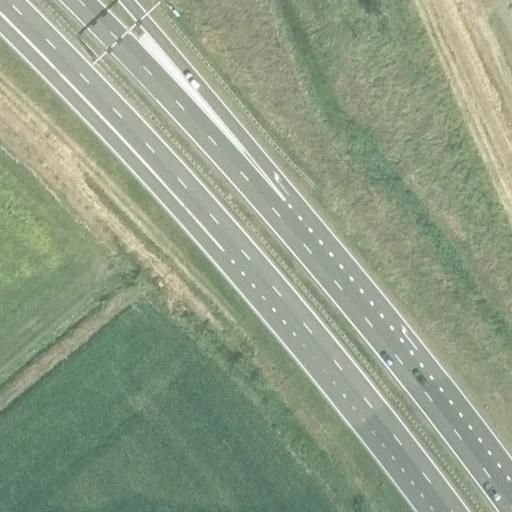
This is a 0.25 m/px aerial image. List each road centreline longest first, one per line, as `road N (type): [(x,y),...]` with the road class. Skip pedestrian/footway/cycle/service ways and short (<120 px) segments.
road 1 (trunk): [(5,0),(233,241),(449,511)]
road 2 (trunk): [(511,507),(273,209)]
road 3 (trunk): [(273,209),(78,0)]
road 4 (trunk): [(273,209),(277,184),(126,0)]
